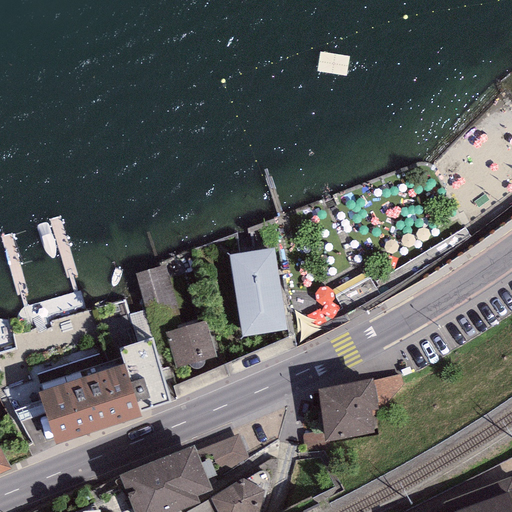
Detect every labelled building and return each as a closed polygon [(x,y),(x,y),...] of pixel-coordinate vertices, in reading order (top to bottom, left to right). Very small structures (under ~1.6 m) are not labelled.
[(281,252),(230,257),(239,346),(290,341),(281,252)] [(207,328),(173,338),(182,373),(216,364),(207,328)] [(118,350),(124,368),(139,412),(171,402),(150,340),(118,350)] [(124,368),(40,396),(55,440),(139,412),(124,368)] [(363,383),(310,393),(319,443),(365,434),(361,412),(368,411),(363,383)] [(239,442),(206,454),(214,476),(247,465),(239,442)] [(202,455),(128,481),(139,511),(187,511),(202,507),(201,500),(216,494),(202,455)] [(511,511),(511,483),(508,480),(431,511),(511,511)] [(261,511),(252,488),(215,502),(218,511),(261,511)]
